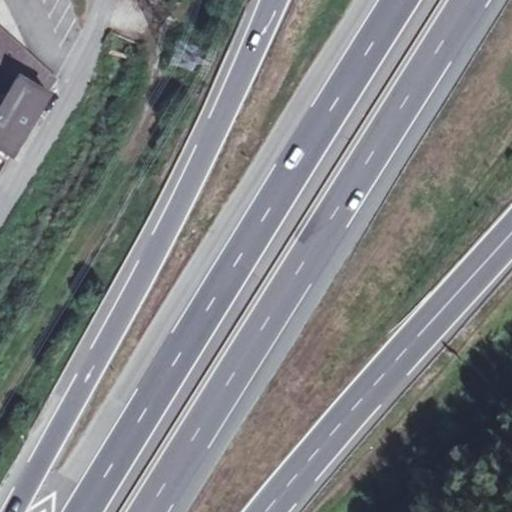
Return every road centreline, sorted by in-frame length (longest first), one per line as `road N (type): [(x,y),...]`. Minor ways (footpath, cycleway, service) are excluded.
road 1 (motorway): [(150,511),(470,0)]
road 2 (motorway): [(399,0),(82,511)]
road 3 (motorway): [(273,0),(177,210),(15,511)]
road 4 (track): [(0,369),(125,159),(184,0)]
road 5 (motorway): [(266,511),(511,232)]
road 6 (unclassified): [(11,195),(67,105),(105,0)]
